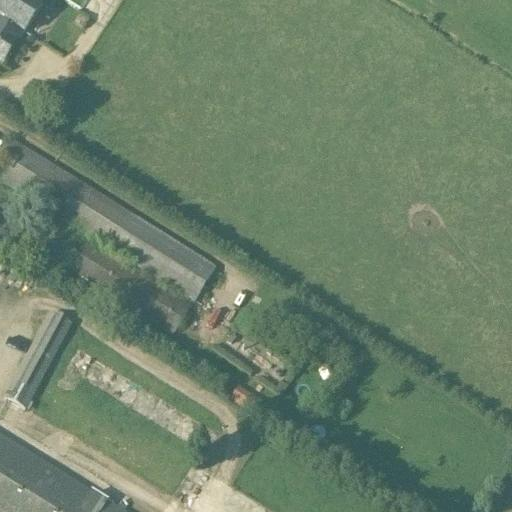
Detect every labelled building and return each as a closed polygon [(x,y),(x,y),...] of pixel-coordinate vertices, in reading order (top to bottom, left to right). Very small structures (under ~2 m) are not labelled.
[(41,9),(26,0),(0,0),(0,64),(3,66),(22,35),(24,36),(41,9)] [(0,169),(0,184),(193,305),(216,269),(16,144),(0,169)] [(173,337),(191,309),(65,230),(46,260),(84,283),(173,337)] [(26,412),(71,327),(50,314),(3,401),(26,412)] [(261,401),(238,387),(229,400),(253,415),(261,401)] [(119,511),(106,503),(0,436),(0,511),(119,511)]
